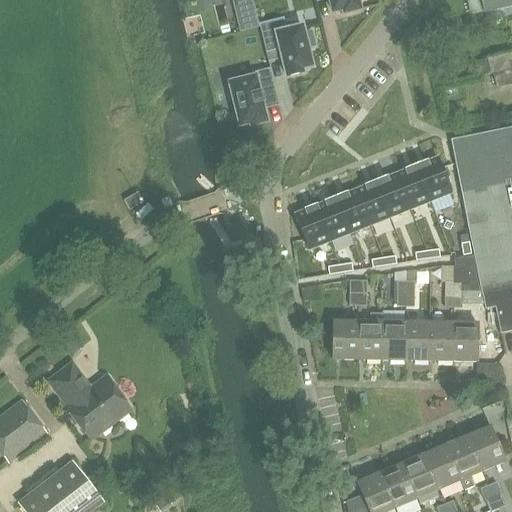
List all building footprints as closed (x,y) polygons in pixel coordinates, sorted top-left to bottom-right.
[(329,0),(332,13),(343,10),(344,14),(359,10),(356,0),(329,0)] [(511,0),(480,0),(485,21),(511,15),(511,0)] [(261,25),(265,44),(277,42),(285,77),(312,71),(302,28),(287,31),(284,20),(261,25)] [(511,70),(511,53),(487,59),(491,75),(493,75),(494,75),(511,70)] [(276,95),(269,70),(253,74),(253,78),(229,84),(230,87),(227,88),(230,103),(233,102),(239,127),(250,124),(250,127),(266,123),(261,104),(263,103),(262,98),(276,95)] [(511,86),(511,70),(494,75),(497,90),(511,86)] [(511,128),(450,141),(451,147),(471,244),(473,256),(481,293),(481,295),(484,309),(494,307),(500,335),(501,335),(511,332),(511,128)] [(437,158),(416,167),(430,203),(451,194),(437,158)] [(416,167),(396,175),(410,211),(430,203),(416,167)] [(396,175),(376,183),(390,219),(410,211),(396,175)] [(376,183),(356,191),(370,227),(390,219),(376,183)] [(356,191),(336,200),(350,235),(370,227),(356,191)] [(336,200),(316,208),(330,243),(350,235),(336,200)] [(316,208),(295,216),(309,252),(330,243),(316,208)] [(471,244),(463,246),(465,257),(473,256),(471,244)] [(440,258),(438,250),(427,252),(428,260),(440,258)] [(428,260),(427,252),(415,254),(416,262),(428,260)] [(445,283),(444,295),(462,295),(462,292),(481,293),(473,256),(465,257),(463,257),(455,259),(454,259),(454,264),(453,264),(453,265),(453,271),(453,283),(445,283)] [(398,269),(397,261),(385,263),(386,271),(398,269)] [(386,271),(385,263),(373,265),(374,273),(386,271)] [(351,264),(339,266),(340,274),(352,272),(351,264)] [(339,266),(327,268),(329,276),(340,274),(339,266)] [(368,295),(368,282),(350,281),(350,294),(368,295)] [(415,295),(416,283),(398,282),(398,295),(415,295)] [(367,308),(368,295),(350,294),(350,307),(367,308)] [(415,308),(415,295),(398,295),(397,308),(415,308)] [(444,295),(444,309),(462,309),(462,295),(444,295)] [(333,322),(332,361),(357,361),(357,322),(333,322)] [(357,322),(357,361),(380,361),(381,323),(357,322)] [(381,323),(380,361),(404,362),(405,323),(381,323)] [(405,323),(404,362),(428,362),(429,323),(405,323)] [(429,323),(428,362),(452,362),(453,324),(429,323)] [(453,324),(452,362),(476,363),(476,324),(453,324)] [(72,365),(67,369),(50,382),(69,407),(67,408),(91,440),(131,410),(124,400),(124,397),(118,388),(114,388),(107,378),(95,387),(88,386),(72,365)] [(0,419),(0,445),(12,461),(49,432),(25,401),(0,419)] [(490,426),(467,436),(483,471),(506,461),(490,426)] [(467,436),(446,445),(461,481),(483,471),(467,436)] [(446,445),(424,455),(439,490),(461,481),(446,445)] [(424,455),(402,464),(417,500),(439,490),(424,455)] [(93,511),(105,503),(72,460),(17,503),(24,511),(93,511)] [(402,464),(380,474),(395,509),(417,500),(402,464)] [(357,484),(369,511),(388,511),(395,509),(380,474),(357,484)] [(470,478),(460,482),(464,491),(473,487),(470,478)] [(502,495),(497,483),(481,490),(486,502),(502,495)] [(495,511),(508,507),(502,495),(486,502),(490,511),(495,511)] [(367,511),(361,496),(346,503),(347,511),(367,511)] [(457,511),(453,502),(437,508),(438,511),(457,511)]
